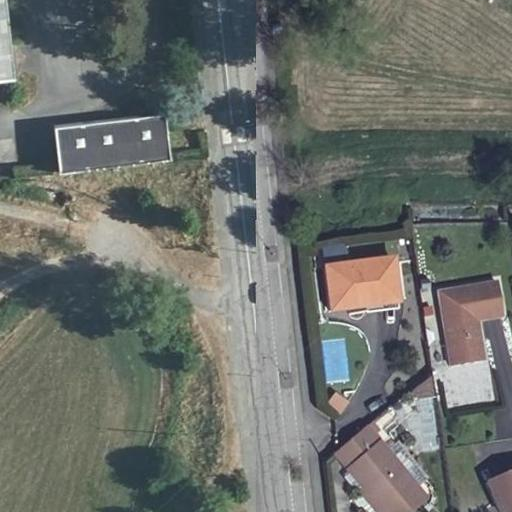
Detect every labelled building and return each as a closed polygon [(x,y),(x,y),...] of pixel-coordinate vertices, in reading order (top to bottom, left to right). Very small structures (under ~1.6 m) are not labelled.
[(0,0),(0,79),(15,78),(5,0),(0,0)] [(59,171),(171,159),(164,112),(53,124),(59,171)] [(322,245),(324,264),(347,262),(345,242),(322,245)] [(329,309),(366,304),(366,297),(397,293),(394,256),(347,262),(324,264),(329,309)] [(497,280),(438,291),(451,365),(484,360),(477,319),(502,314),(497,280)] [(366,297),(366,304),(367,311),(398,307),(397,293),(366,297)] [(429,383),(412,384),(413,408),(430,408),(429,383)] [(399,397),(390,405),(397,412),(406,404),(399,397)] [(371,418),(365,424),(371,432),(378,427),(371,418)] [(365,424),(335,449),(332,452),(382,511),(381,511),(407,511),(426,497),(417,486),(385,448),(371,432),(365,424)] [(385,448),(417,486),(427,477),(395,440),(385,448)] [(511,511),(511,469),(487,480),(500,511),(502,511),(506,510),(507,511),(511,511)] [(369,495),(360,503),(366,511),(381,511),(382,511),(369,495)]
